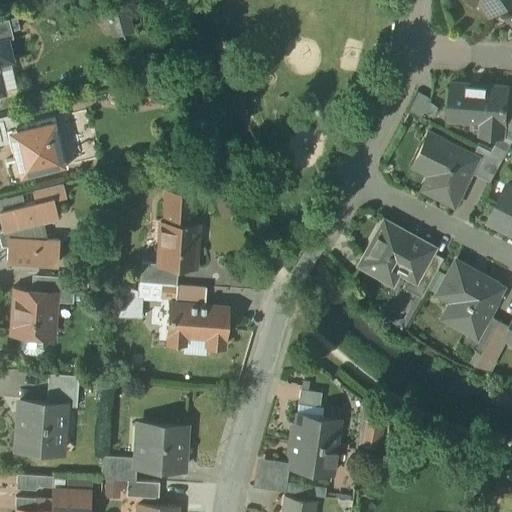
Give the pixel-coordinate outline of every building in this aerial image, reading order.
[(481,0),(491,13),(508,0),(481,0)] [(124,5),(102,11),(107,29),(111,28),(112,29),(113,29),(115,35),(131,30),(124,5)] [(0,37),(13,34),(9,18),(0,20),(0,37)] [(7,40),(0,41),(0,94),(4,93),(0,78),(0,63),(12,61),(7,40)] [(508,87),(453,82),(450,118),(483,121),(481,133),(504,135),(504,131),(508,94),(508,87)] [(156,89),(149,88),(144,92),(144,99),(148,104),(154,104),(159,100),(160,94),(156,89)] [(15,114),(0,117),(0,144),(10,142),(7,130),(18,127),(15,114)] [(18,127),(7,130),(10,142),(12,150),(14,158),(6,160),(11,180),(67,167),(55,118),(18,127)] [(474,155),(428,133),(412,164),(439,177),(432,190),(431,190),(430,191),(455,204),(471,171),(478,157),(474,155)] [(504,157),(479,144),(474,155),(478,157),(471,171),(491,181),(504,157)] [(192,158),(180,160),(183,172),(194,170),(192,158)] [(62,183),(33,190),(36,201),(52,197),(53,199),(65,196),(62,183)] [(511,186),(507,184),(490,220),(511,231),(511,186)] [(194,193),(166,191),(164,222),(161,222),(158,263),(176,265),(196,266),(198,225),(192,224),(194,193)] [(22,193),(0,198),(0,210),(25,204),(22,193)] [(0,210),(0,217),(5,236),(9,237),(7,261),(57,264),(58,239),(47,238),(42,222),(58,218),(53,199),(52,197),(36,201),(25,204),(0,210)] [(411,238),(383,222),(360,264),(384,277),(390,265),(409,276),(413,278),(430,253),(433,247),(412,236),(411,238)] [(430,253),(413,278),(409,276),(403,288),(421,298),(441,260),(430,253)] [(504,287),(456,260),(437,293),(463,307),(455,324),(469,332),(476,336),(489,314),(504,287)] [(154,263),(143,262),(141,281),(153,282),(154,263)] [(158,263),(154,263),(153,282),(175,284),(176,265),(158,263)] [(75,277),(46,275),(45,291),(55,292),(54,301),(69,302),(70,278),(74,278),(75,277)] [(207,286),(177,284),(175,303),(206,305),(207,286)] [(45,291),(17,289),(14,334),(22,334),(44,336),(52,336),(54,301),(55,292),(45,291)] [(175,303),(171,302),(169,334),(208,337),(207,345),(224,347),(226,329),(220,328),(222,306),(206,305),(175,303)] [(489,314),(476,336),(469,332),(464,340),(482,350),(499,320),(489,314)] [(44,336),(22,334),(21,348),(26,354),(37,355),(43,349),(44,336)] [(79,375),(49,373),(47,402),(66,404),(65,406),(77,406),(79,375)] [(47,402),(20,400),(17,448),(62,451),(65,406),(66,404),(47,402)] [(340,419),(297,413),(293,440),(336,446),(340,419)] [(380,424),(367,421),(363,445),(376,447),(380,424)] [(186,426),(140,423),(138,457),(137,462),(144,462),(143,466),(183,469),(186,426)] [(336,446),(293,440),(289,467),(333,473),(336,446)] [(138,457),(104,455),(102,478),(128,480),(136,480),(137,462),(138,457)] [(53,475),(18,473),(17,489),(36,490),(40,486),(53,486),(53,475)] [(136,480),(128,480),(127,496),(159,498),(159,481),(136,480)] [(53,503),(39,502),(35,497),(16,496),(15,511),(19,511),(87,511),(89,493),(54,491),(53,503)] [(313,511),(316,500),(285,495),(282,511),(313,511)]
